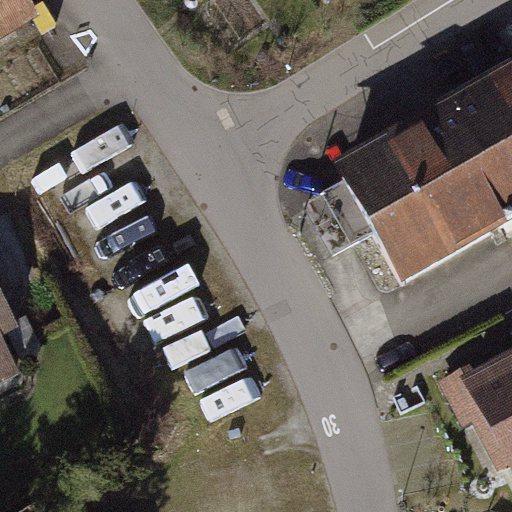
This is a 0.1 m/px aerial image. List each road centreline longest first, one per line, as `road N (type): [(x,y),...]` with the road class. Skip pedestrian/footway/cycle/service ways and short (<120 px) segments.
road 1 (residential): [(208,166),(341,422),(363,511)]
road 2 (residential): [(208,166),(481,0)]
road 3 (residential): [(95,0),(208,166)]
